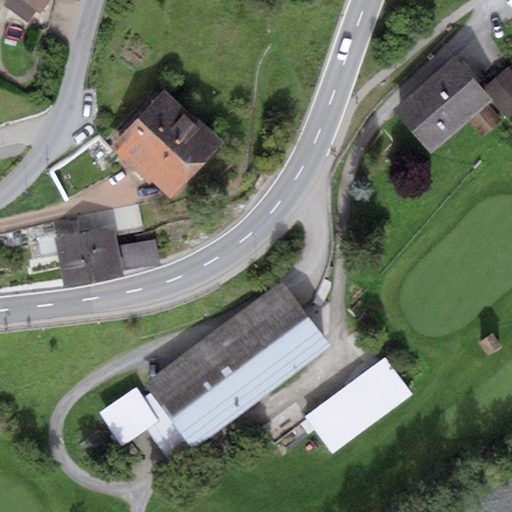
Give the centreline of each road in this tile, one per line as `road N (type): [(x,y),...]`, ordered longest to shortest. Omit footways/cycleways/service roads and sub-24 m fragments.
road 1 (secondary): [(0,310),(172,281),(244,241),(295,181),(316,140),(367,0)]
road 2 (unclassified): [(94,0),(62,117),(32,167),(0,196)]
